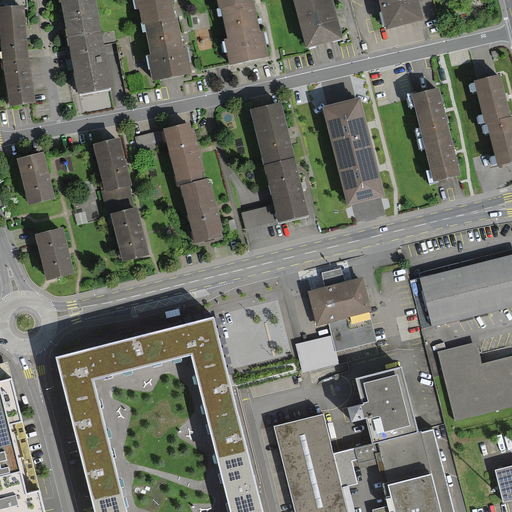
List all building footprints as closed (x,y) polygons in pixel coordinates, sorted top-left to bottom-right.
[(61,0),(70,44),(100,38),(92,0),(61,0)] [(179,25),(174,0),(137,0),(144,32),(179,25)] [(255,8),(253,0),(216,0),(220,15),(255,8)] [(340,37),(330,0),(296,0),(308,45),(340,37)] [(421,17),(416,0),(381,0),(388,26),(421,17)] [(0,8),(4,60),(28,57),(24,5),(0,8)] [(265,54),(255,8),(220,15),(231,62),(265,54)] [(189,71),(179,25),(144,32),(154,79),(189,71)] [(70,44),(80,93),(110,88),(100,38),(70,44)] [(4,60),(11,105),(35,102),(28,57),(4,60)] [(509,118),(499,76),(476,82),(486,123),(489,123),(509,118)] [(443,111),(438,90),(414,96),(424,138),(449,132),(443,111)] [(364,126),(358,100),(325,108),(349,202),(381,194),(375,170),(364,126)] [(281,105),(253,111),(266,164),(293,158),(287,131),(281,105)] [(499,164),(511,160),(511,117),(509,118),(489,123),(499,164)] [(191,123),(165,130),(179,186),(182,185),(204,179),(191,123)] [(161,131),(136,137),(138,147),(163,140),(161,131)] [(454,153),(449,132),(424,138),(435,180),(459,175),(454,153)] [(120,139),(95,145),(107,191),(104,192),(109,214),(112,214),(133,208),(128,185),(131,185),(120,139)] [(45,153),(19,159),(30,204),(57,197),(45,153)] [(266,164),(276,206),(280,221),(307,215),(300,186),(293,158),(266,164)] [(182,185),(196,241),(221,235),(207,179),(204,179),(182,185)] [(246,229),(280,221),(276,206),(242,214),(246,229)] [(112,214),(124,259),(147,253),(136,208),(133,208),(112,214)] [(62,230),(38,237),(49,278),(73,272),(62,230)] [(435,327),(511,306),(511,256),(422,280),(435,327)] [(328,321),(336,351),(375,341),(368,312),(370,311),(362,280),(310,292),(318,324),(328,321)] [(418,307),(424,329),(433,327),(426,304),(418,307)] [(263,511),(215,317),(55,357),(94,511),(263,511)] [(478,341),(439,351),(456,421),(511,407),(511,357),(484,364),(478,341)] [(381,463),(394,511),(392,511),(457,511),(436,427),(424,430),(408,367),(359,379),(365,405),(349,409),(353,422),(369,418),(375,443),(336,453),(345,487),(363,483),(360,468),(381,463)] [(12,380),(0,382),(0,511),(44,511),(39,491),(27,494),(10,426),(22,423),(12,380)] [(336,453),(327,416),(277,428),(298,511),(350,511),(345,487),(336,453)] [(511,465),(495,470),(503,503),(511,500),(511,465)]
